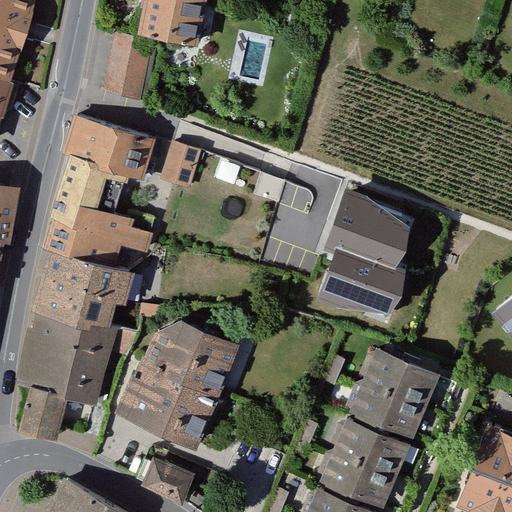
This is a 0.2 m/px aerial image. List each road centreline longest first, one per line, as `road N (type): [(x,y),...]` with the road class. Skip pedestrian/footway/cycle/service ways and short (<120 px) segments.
road 1 (tertiary): [(0,379),(82,0)]
road 2 (tertiary): [(161,511),(86,469),(33,456),(0,458)]
